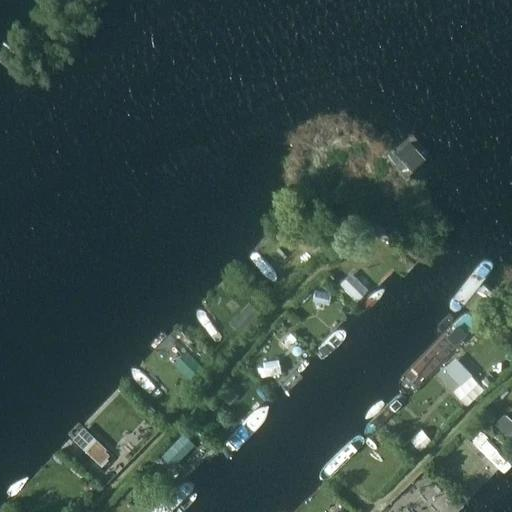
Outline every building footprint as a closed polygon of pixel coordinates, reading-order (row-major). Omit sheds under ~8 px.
[(322,244),(314,250),(322,259),(330,252),(322,244)] [(240,311),(229,323),(239,333),(251,321),(240,311)] [(296,312),(290,318),(295,324),(301,318),(296,312)] [(445,366),(436,374),(452,392),(461,383),(445,366)] [(485,377),(478,383),(485,391),(492,384),(485,377)] [(228,386),(219,395),(226,401),(234,392),(228,386)] [(156,413),(152,417),(158,422),(162,418),(156,413)] [(511,421),(504,414),(495,424),(506,435),(511,427),(511,421)] [(183,434),(161,457),(172,467),(178,462),(175,459),(192,443),(183,434)] [(409,441),(403,446),(413,457),(419,451),(409,441)] [(87,483),(85,487),(87,491),(94,492),(96,485),(93,481),(87,483)]
